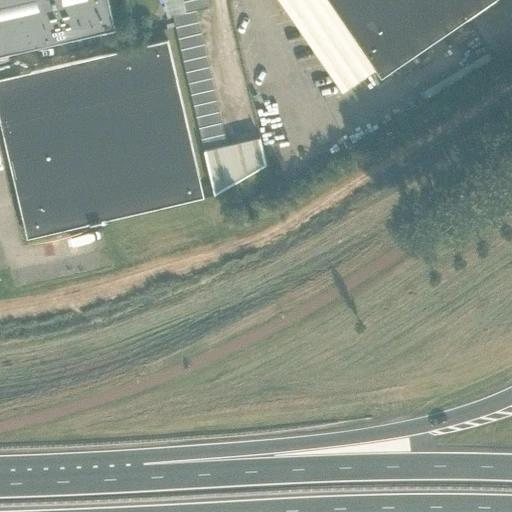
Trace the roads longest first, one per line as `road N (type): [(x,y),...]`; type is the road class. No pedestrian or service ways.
road 1 (trunk): [(511,398),(456,421),(243,448),(140,479)]
road 2 (trunk): [(511,468),(140,479)]
road 3 (trunk): [(319,511),(511,510)]
road 4 (trunk): [(140,479),(0,483)]
